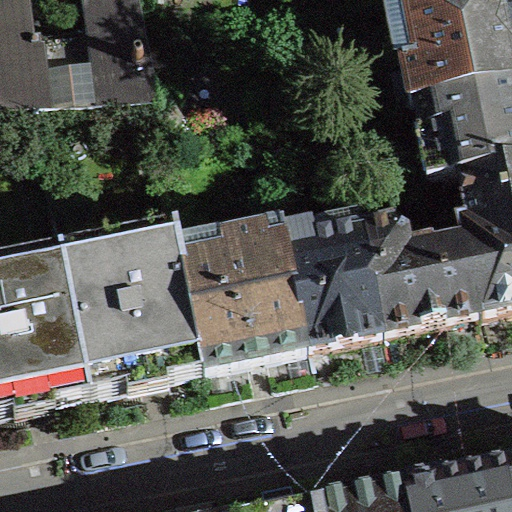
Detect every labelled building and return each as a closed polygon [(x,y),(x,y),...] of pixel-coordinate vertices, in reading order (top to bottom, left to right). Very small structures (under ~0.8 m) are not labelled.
[(145,55),(134,0),(85,0),(90,35),(30,43),(24,0),(0,0),(0,114),(31,113),(148,107),(155,107),(145,55)] [(511,0),(422,0),(402,4),(415,66),(402,69),(402,70),(410,110),(415,109),(511,89),(511,0)] [(458,182),(511,171),(511,89),(415,109),(416,111),(421,138),(431,136),(441,185),(458,182)] [(266,136),(275,183),(296,179),(286,133),(266,136)] [(511,171),(458,182),(459,185),(467,229),(459,230),(462,245),(463,249),(465,248),(481,325),(489,323),(488,321),(511,316),(511,171)] [(285,240),(282,241),(284,249),(306,358),(325,354),(379,344),(379,345),(385,343),(385,342),(363,236),(360,221),(358,212),(308,223),(311,235),(285,240)] [(396,233),(395,229),(363,236),(385,342),(402,339),(479,323),(480,325),(481,325),(465,248),(463,249),(433,255),(433,251),(411,256),(407,239),(405,239),(396,233)] [(164,376),(167,387),(203,379),(181,270),(179,257),(174,232),(60,255),(90,402),(103,400),(127,395),(125,384),(164,376)] [(207,378),(207,379),(222,376),(306,358),(284,249),(269,253),(266,239),(265,239),(220,248),(223,262),(181,270),(203,379),(207,378)] [(51,399),(53,410),(90,402),(60,255),(0,267),(0,420),(14,418),(12,407),(51,399)] [(511,511),(511,492),(507,470),(437,485),(437,484),(425,486),(404,490),(405,491),(408,511),(511,511)] [(408,511),(405,491),(340,504),(320,508),(321,511),(408,511)]
